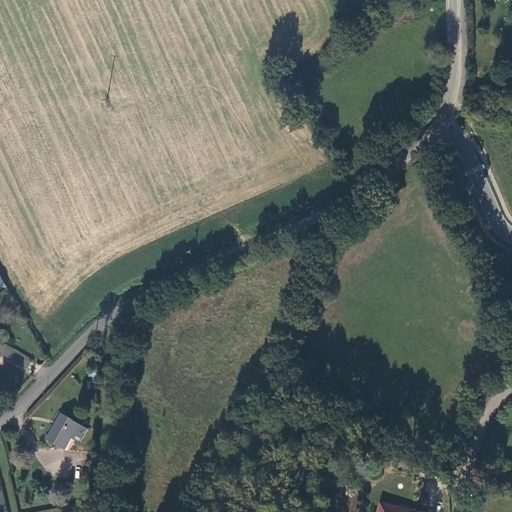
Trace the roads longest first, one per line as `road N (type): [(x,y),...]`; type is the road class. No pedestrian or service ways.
road 1 (unclassified): [(0,420),(124,306),(340,205),(440,125)]
road 2 (track): [(124,306),(108,511)]
road 3 (residential): [(511,237),(496,224),(463,143),(440,125)]
road 4 (track): [(474,511),(469,474),(493,402),(511,390)]
road 5 (unclassified): [(440,125),(453,97),(453,0)]
